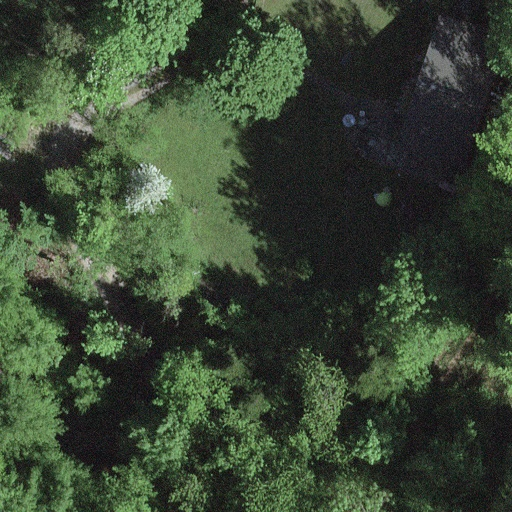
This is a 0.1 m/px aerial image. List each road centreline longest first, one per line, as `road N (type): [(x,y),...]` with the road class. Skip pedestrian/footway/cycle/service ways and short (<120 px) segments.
road 1 (track): [(0,352),(123,405),(318,511)]
road 2 (track): [(0,251),(204,46),(234,0)]
